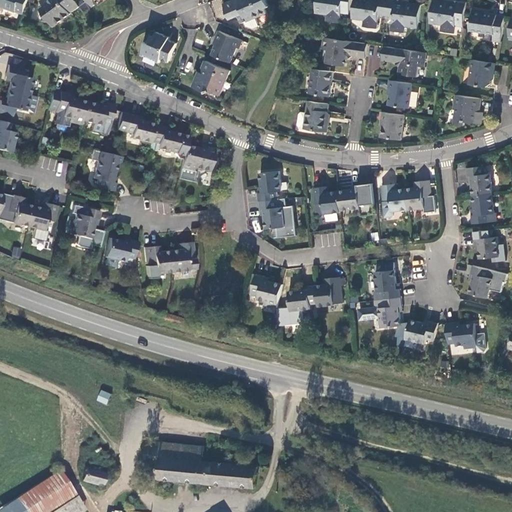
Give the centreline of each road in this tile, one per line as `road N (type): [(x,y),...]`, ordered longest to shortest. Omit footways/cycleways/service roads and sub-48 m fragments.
road 1 (secondary): [(511,431),(206,357),(0,286)]
road 2 (track): [(288,420),(511,482)]
road 3 (track): [(95,511),(128,479),(125,453),(64,393),(0,367)]
road 4 (tertiary): [(97,69),(242,133)]
road 5 (residential): [(436,295),(452,242),(444,154)]
road 6 (residential): [(223,217),(277,255),(347,256)]
road 7 (track): [(387,511),(372,488),(279,444)]
